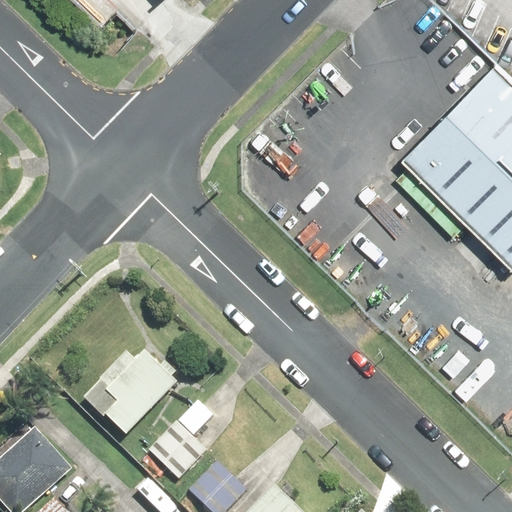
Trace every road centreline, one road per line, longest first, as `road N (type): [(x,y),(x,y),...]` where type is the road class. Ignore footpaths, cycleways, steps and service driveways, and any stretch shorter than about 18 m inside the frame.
road 1 (residential): [(478,511),(120,169)]
road 2 (residential): [(283,0),(120,169)]
road 3 (residential): [(120,169),(0,292)]
road 4 (residential): [(0,50),(120,169)]
